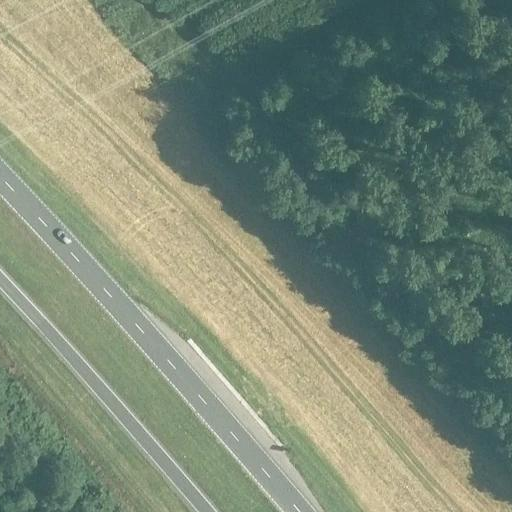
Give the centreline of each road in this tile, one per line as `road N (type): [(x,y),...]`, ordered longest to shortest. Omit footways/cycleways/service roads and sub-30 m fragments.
road 1 (trunk): [(299,511),(0,181)]
road 2 (trunk): [(0,281),(205,511)]
